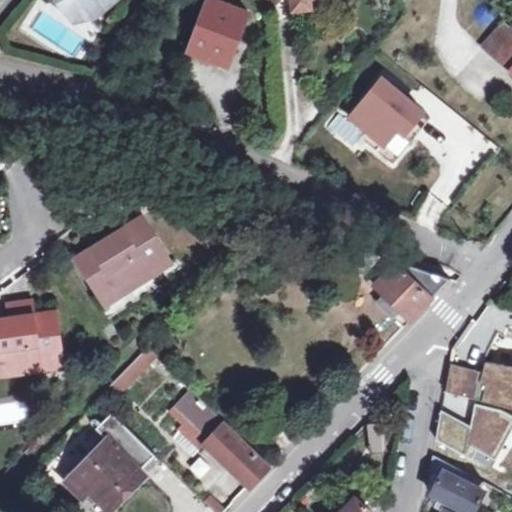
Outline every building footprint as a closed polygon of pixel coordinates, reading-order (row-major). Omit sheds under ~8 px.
[(59,0),(74,24),(113,0),(59,0)] [(251,14),(210,0),(191,54),(225,66),(238,30),(244,32),(251,14)] [(511,36),(503,29),(485,50),(511,73),(511,36)] [(425,114),(383,81),(352,121),(385,148),(398,131),(406,138),(425,114)] [(380,155),(395,167),(432,121),(425,114),(406,138),(398,131),(385,148),(380,155)] [(247,247),(258,258),(287,228),(269,223),(247,247)] [(91,239),(98,250),(102,256),(92,262),(89,256),(75,264),(98,301),(111,293),(118,303),(152,282),(149,278),(166,267),(139,225),(123,235),(116,224),(91,239)] [(102,256),(98,250),(89,256),(92,262),(102,256)] [(375,288),(397,266),(367,255),(355,267),(375,288)] [(451,284),(397,266),(375,288),(412,324),(451,284)] [(111,293),(98,301),(105,311),(118,303),(111,293)] [(4,313),(6,325),(7,332),(0,333),(0,370),(3,382),(39,377),(39,371),(59,369),(53,319),(34,322),(32,310),(4,313)] [(120,393),(154,357),(147,350),(113,386),(120,393)] [(455,368),(448,393),(511,409),(511,368),(489,360),(485,376),(455,368)] [(166,406),(179,395),(168,382),(155,394),(166,406)] [(206,408),(191,393),(172,413),(187,427),(206,408)] [(187,427),(205,445),(224,426),(206,408),(187,427)] [(472,428),(443,412),(440,426),(438,440),(467,456),(472,446),(497,461),(511,434),(511,419),(503,415),(476,410),(472,428)] [(113,511),(148,477),(142,472),(156,458),(113,415),(98,431),(108,441),(68,484),(87,502),(92,496),(109,511),(113,511)] [(363,423),(365,452),(382,450),(380,422),(363,423)] [(205,445),(251,489),(270,470),(224,426),(205,445)] [(481,495),(486,485),(435,457),(429,491),(435,494),(433,497),(440,500),(435,510),(438,511),(476,511),(485,497),(481,495)] [(190,480),(205,478),(203,461),(188,463),(190,480)] [(368,511),(357,501),(345,511),(368,511)]
